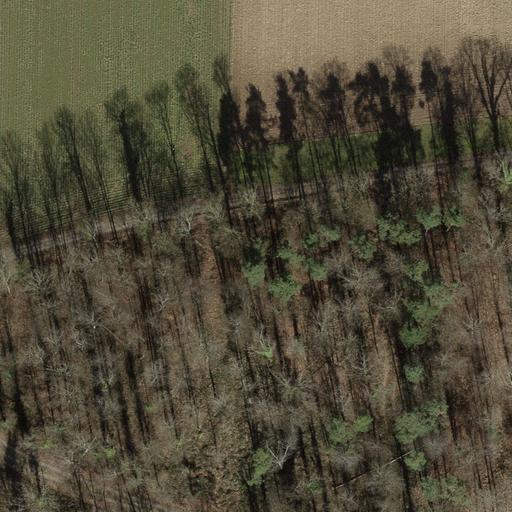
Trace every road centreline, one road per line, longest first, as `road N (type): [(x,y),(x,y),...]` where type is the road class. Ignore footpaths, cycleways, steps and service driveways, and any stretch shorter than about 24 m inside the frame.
road 1 (track): [(0,260),(154,218),(511,154)]
road 2 (track): [(0,439),(41,468),(170,511)]
